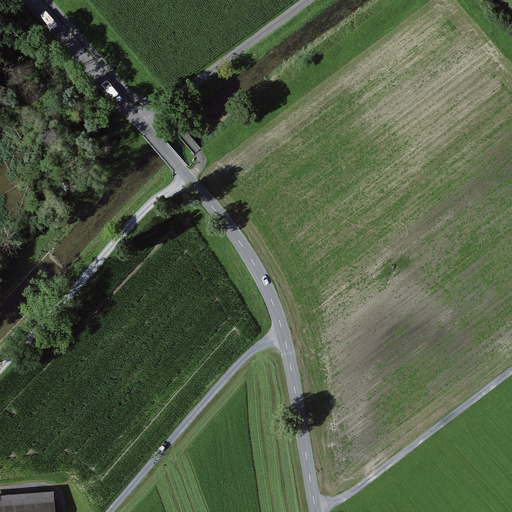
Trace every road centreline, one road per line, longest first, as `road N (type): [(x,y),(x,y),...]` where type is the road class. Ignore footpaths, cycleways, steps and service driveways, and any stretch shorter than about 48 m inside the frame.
road 1 (tertiary): [(32,0),(210,202),(267,289),(284,336),(316,511)]
road 2 (track): [(0,367),(150,205),(187,176)]
road 3 (track): [(284,336),(232,372),(109,511)]
road 4 (track): [(511,370),(321,511)]
road 5 (track): [(141,123),(307,0)]
